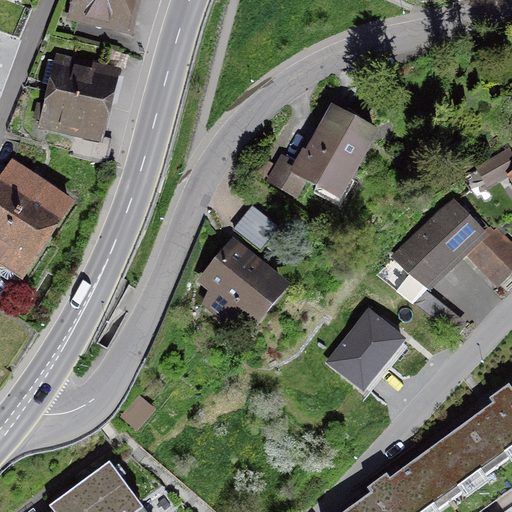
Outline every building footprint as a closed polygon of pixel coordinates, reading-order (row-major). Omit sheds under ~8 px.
[(132,38),(141,0),(72,0),(67,21),(132,38)] [(54,91),(112,105),(120,72),(62,58),(54,91)] [(112,105),(54,91),(43,132),(102,147),(112,105)] [(302,170),(280,159),(268,183),(299,202),(313,184),(346,203),(383,136),(337,110),(302,170)] [(511,171),(511,157),(509,152),(478,169),(488,185),(511,171)] [(78,207),(15,165),(0,187),(0,273),(3,269),(27,285),(78,207)] [(500,223),(467,190),(378,275),(409,308),(470,250),(499,281),(511,268),(511,249),(492,230),(500,223)] [(282,232),(255,208),(235,230),(262,254),(282,232)] [(293,289),(239,244),(204,286),(214,295),(201,309),(226,330),(234,321),(253,337),(293,289)] [(368,308),(326,362),(364,391),(406,338),(368,308)] [(494,406),(420,460),(451,504),(511,459),(511,389),(510,387),(490,401),(494,406)] [(158,412),(140,398),(122,421),(139,435),(158,412)] [(440,511),(451,504),(420,460),(390,482),(387,477),(367,491),(371,496),(348,511),(440,511)] [(139,511),(107,467),(48,509),(50,511),(139,511)]
